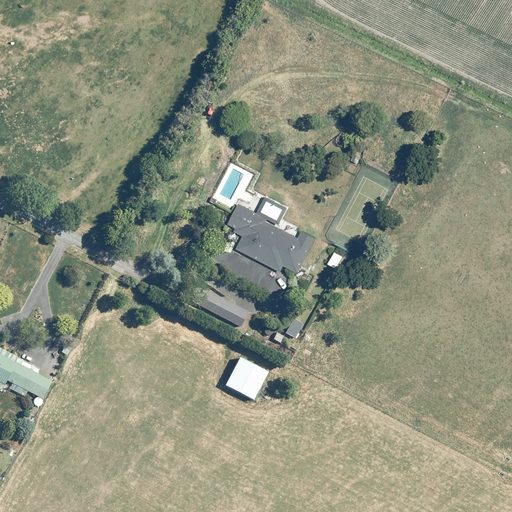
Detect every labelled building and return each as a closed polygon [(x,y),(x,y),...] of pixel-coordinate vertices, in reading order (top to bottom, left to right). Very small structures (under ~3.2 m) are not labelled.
[(280,224),(289,208),(270,198),(262,214),(244,204),(230,229),(246,237),(240,249),(283,273),(287,266),(300,274),(319,238),(306,231),(302,239),(279,226),(280,224)] [(343,256),(334,251),(327,264),(336,269),(343,256)] [(246,311),(210,292),(202,307),(238,327),(246,311)] [(8,388),(24,396),(27,391),(43,399),(54,377),(8,353),(0,348),(0,389),(2,391),(8,379),(12,381),(8,388)] [(268,371),(240,357),(226,385),(254,399),(268,371)]
